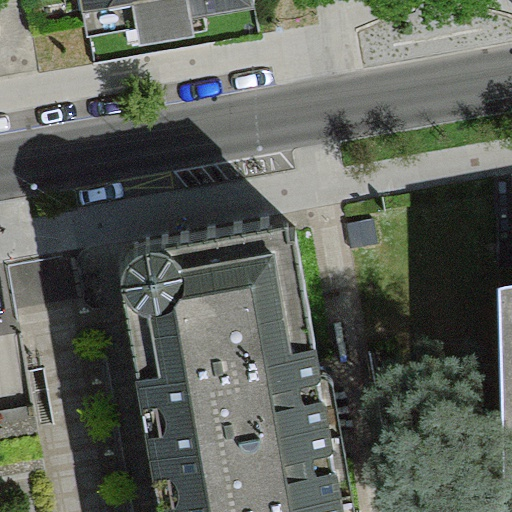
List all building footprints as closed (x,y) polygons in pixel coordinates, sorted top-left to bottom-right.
[(84,0),(89,27),(238,0),(84,0)] [(141,374),(317,344),(298,228),(273,231),(270,218),(147,239),(132,246),(127,257),(123,265),(124,276),(141,374)] [(141,374),(165,511),(188,511),(342,486),(317,344),(141,374)] [(0,409),(0,481),(45,474),(34,404),(0,409)] [(188,511),(346,511),(342,486),(188,511)]
